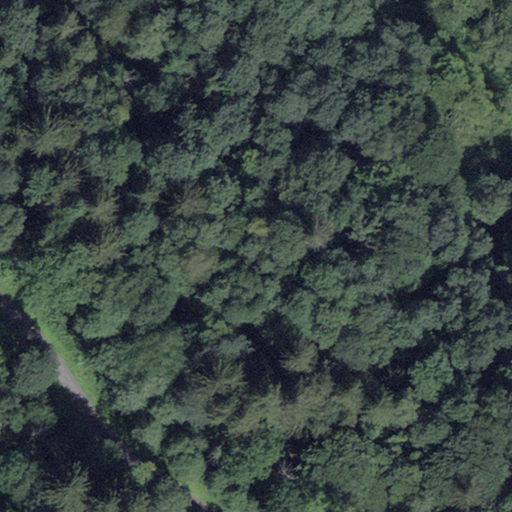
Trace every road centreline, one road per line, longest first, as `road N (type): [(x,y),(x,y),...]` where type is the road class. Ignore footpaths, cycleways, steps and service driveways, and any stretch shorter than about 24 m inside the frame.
road 1 (track): [(0,304),(144,466),(200,511)]
road 2 (track): [(511,98),(408,0)]
